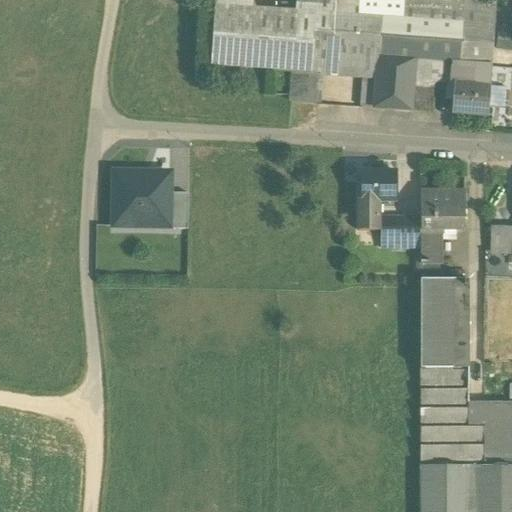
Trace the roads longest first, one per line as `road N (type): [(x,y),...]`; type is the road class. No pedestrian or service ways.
road 1 (track): [(116,0),(85,266),(108,424)]
road 2 (residential): [(511,157),(98,132)]
